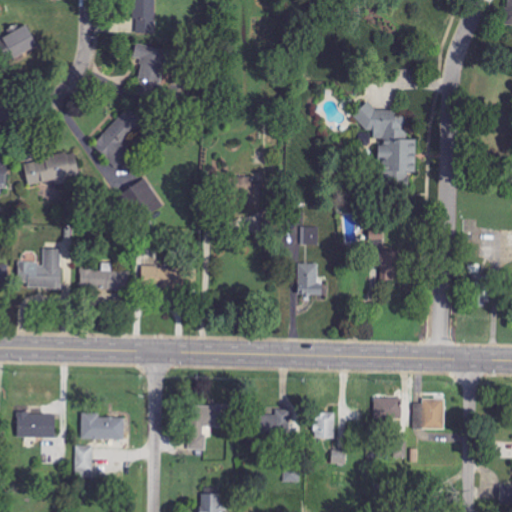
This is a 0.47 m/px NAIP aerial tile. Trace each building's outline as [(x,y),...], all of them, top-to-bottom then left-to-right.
[(134,0),(135,34),(156,33),(155,0),(134,0)] [(0,39),(0,46),(9,64),(39,47),(27,24),(0,39)] [(138,86),(157,91),(168,51),(137,43),(132,63),(144,65),(138,86)] [(95,143),(118,165),(125,157),(119,151),(146,123),(129,107),(95,143)] [(380,183),(409,185),(410,172),(416,173),(417,139),(408,139),(408,131),(405,130),(406,110),(361,108),(360,130),(374,130),(374,139),(382,139),(380,183)] [(253,184),(253,177),(234,176),(233,204),(260,205),(261,185),(253,184)] [(319,227),(302,227),(302,244),(319,244),(319,227)] [(62,287),(62,249),(44,249),(44,263),(19,263),(19,287),(62,287)] [(381,278),(398,278),(398,251),(381,251),(381,278)] [(128,271),(112,271),(113,263),(102,263),(102,270),(78,269),(77,289),(127,290),(128,271)] [(299,295),(321,296),(321,264),(299,264),(299,295)] [(173,287),(173,266),(142,267),(142,288),(173,287)] [(474,304),(490,305),(490,282),(475,281),(474,304)] [(375,419),(402,420),(402,396),(375,396),(375,419)] [(415,404),(414,429),(445,430),(446,399),(423,399),(423,404),(415,404)] [(206,450),(206,426),(227,426),(227,405),(190,405),(190,450),(206,450)] [(335,439),(336,413),(315,412),(314,439),(335,439)] [(82,439),(125,440),(126,418),(100,417),(100,413),(83,413),(82,439)] [(56,414),(18,414),(18,438),(56,438),(56,414)] [(94,478),(95,446),(77,446),(76,477),(94,478)] [(347,451),(332,451),(332,464),(347,465),(347,451)] [(284,482),(300,483),(301,467),(284,466),(284,482)] [(222,511),(222,494),(201,494),(200,511),(222,511)]
